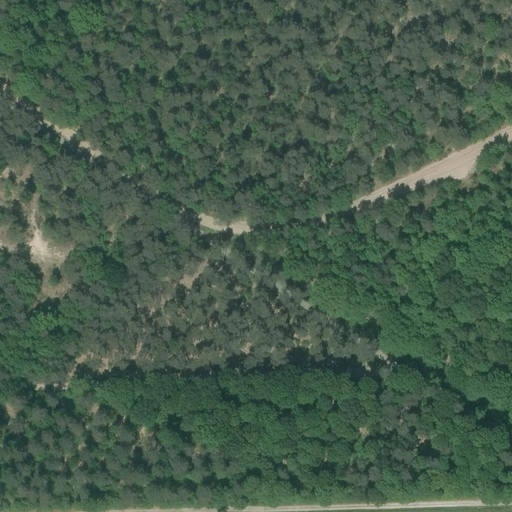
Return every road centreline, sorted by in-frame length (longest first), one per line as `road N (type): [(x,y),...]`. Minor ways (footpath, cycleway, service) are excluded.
road 1 (track): [(0,509),(511,499)]
road 2 (track): [(128,186),(244,230),(314,221),(511,135)]
